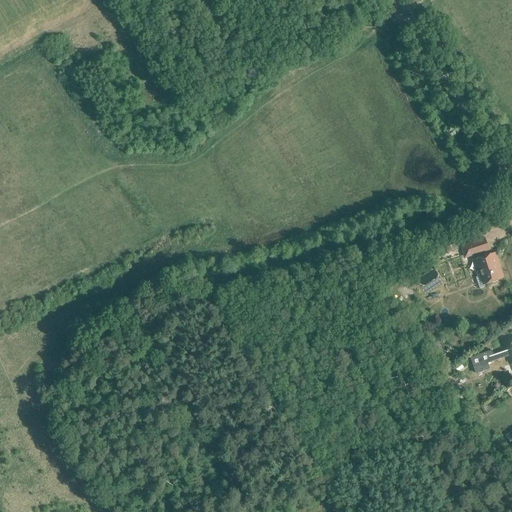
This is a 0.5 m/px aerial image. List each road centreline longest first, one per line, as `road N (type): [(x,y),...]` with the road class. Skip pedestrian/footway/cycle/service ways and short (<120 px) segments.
road 1 (tertiary): [(511,182),(395,0)]
road 2 (track): [(415,107),(378,37),(378,29),(408,11)]
